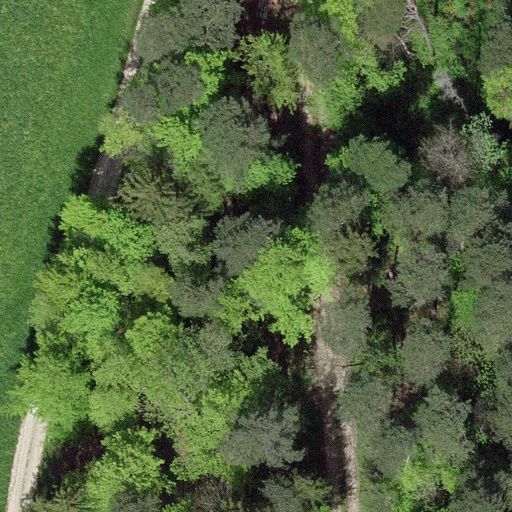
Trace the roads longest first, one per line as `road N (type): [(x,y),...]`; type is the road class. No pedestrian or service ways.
road 1 (track): [(189,0),(36,511)]
road 2 (track): [(313,0),(363,511)]
